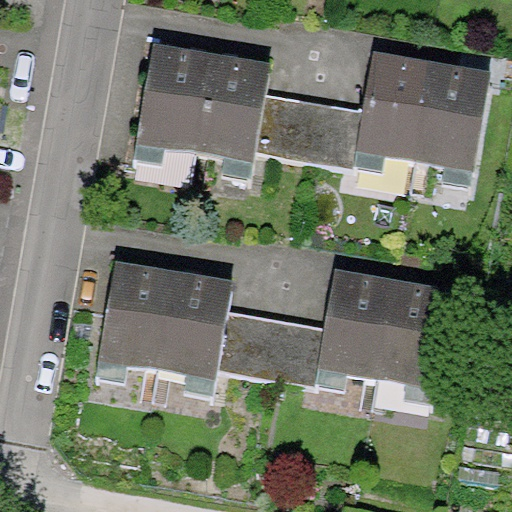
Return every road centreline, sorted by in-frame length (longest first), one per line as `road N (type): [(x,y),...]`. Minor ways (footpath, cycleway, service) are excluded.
road 1 (residential): [(11,484),(84,0)]
road 2 (track): [(180,511),(11,484)]
